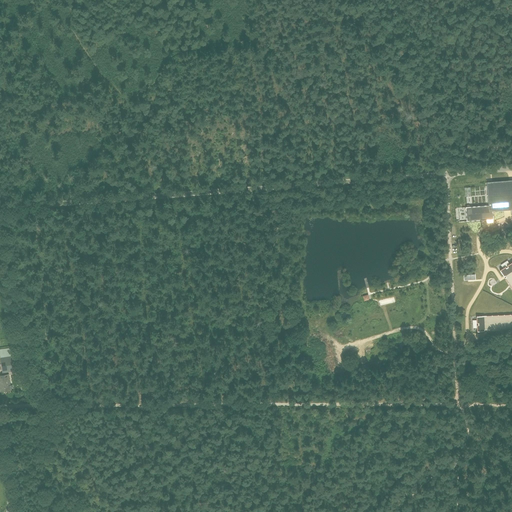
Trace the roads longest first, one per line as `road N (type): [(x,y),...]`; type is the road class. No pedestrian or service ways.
road 1 (unclassified): [(0,208),(511,168)]
road 2 (track): [(0,407),(457,404)]
road 3 (track): [(457,404),(448,172)]
road 4 (track): [(454,347),(436,346),(417,327),(341,347),(330,318),(322,328),(332,342)]
